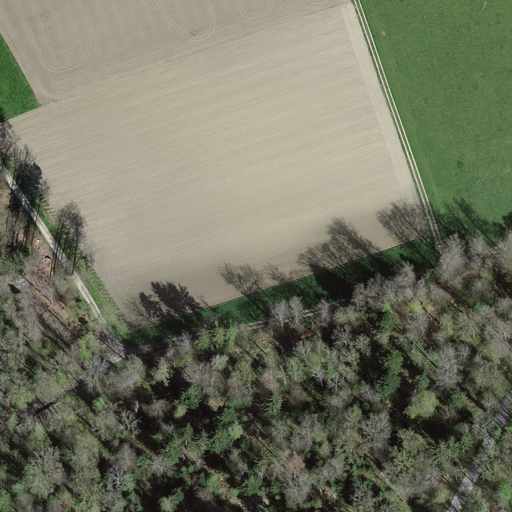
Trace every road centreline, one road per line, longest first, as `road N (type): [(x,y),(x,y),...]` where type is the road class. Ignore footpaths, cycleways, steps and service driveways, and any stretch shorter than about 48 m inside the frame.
road 1 (track): [(0,427),(123,351),(310,312),(511,243)]
road 2 (track): [(448,267),(355,0)]
road 3 (track): [(0,168),(119,353)]
road 4 (unclassified): [(453,511),(511,396)]
